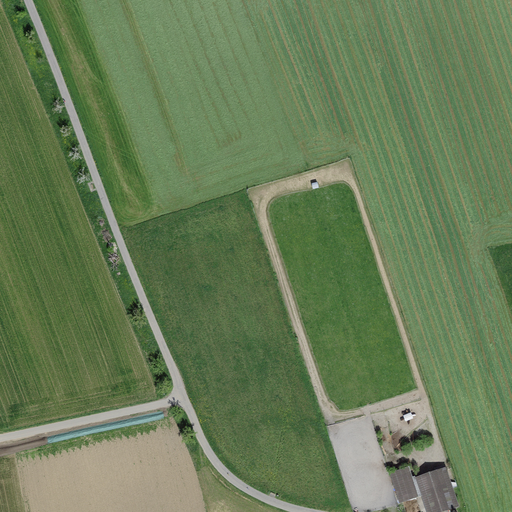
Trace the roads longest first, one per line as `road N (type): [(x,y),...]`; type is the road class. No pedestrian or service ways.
road 1 (residential): [(20,0),(184,398)]
road 2 (residential): [(0,438),(184,398)]
road 3 (track): [(311,511),(237,483),(204,444)]
